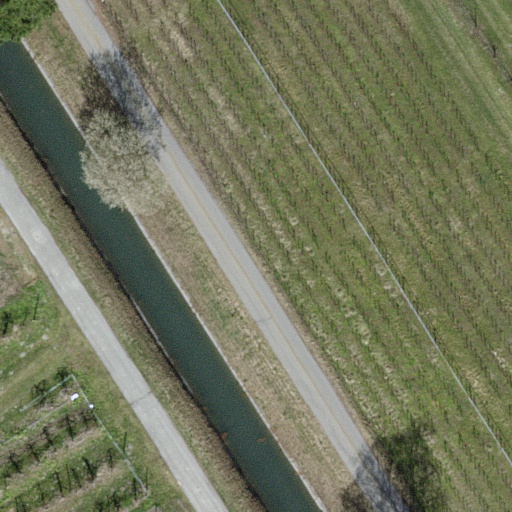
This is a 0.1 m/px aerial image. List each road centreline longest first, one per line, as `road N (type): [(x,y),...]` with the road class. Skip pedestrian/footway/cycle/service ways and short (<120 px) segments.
road 1 (unclassified): [(69,0),(393,511)]
road 2 (unclassified): [(0,176),(216,511)]
